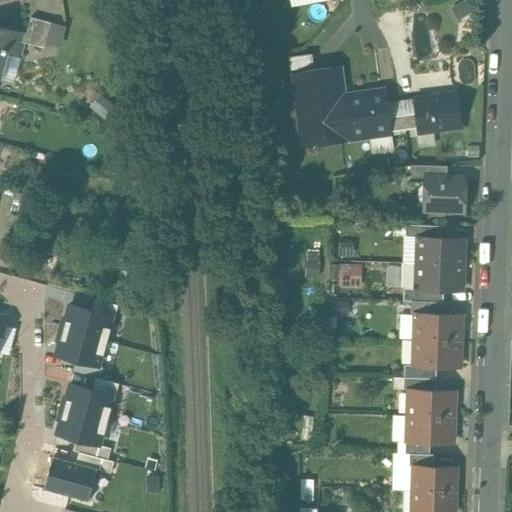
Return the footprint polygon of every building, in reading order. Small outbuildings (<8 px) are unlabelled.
[(50,22),(31,17),(26,33),(27,34),(25,42),(44,48),(50,22)] [(26,33),(0,26),(0,69),(4,53),(8,50),(22,53),(25,42),(27,34),(26,33)] [(342,66),(292,73),(301,147),(352,141),(346,95),(342,66)] [(418,128),(416,113),(389,116),(386,90),(346,95),(352,141),(352,139),(391,134),(391,132),(418,128)] [(92,105),(108,120),(119,108),(103,93),(92,105)] [(416,113),(418,128),(419,133),(460,127),(456,94),(414,99),(416,113)] [(465,179),(425,177),(425,184),(423,184),(419,188),(418,198),(423,203),(424,203),(424,210),(434,210),(437,213),(445,213),(449,211),(464,211),(465,179)] [(441,226),(406,225),(405,236),(419,237),(441,238),(441,226)] [(441,238),(419,237),(418,263),(462,265),(463,239),(441,238)] [(462,265),(418,263),(417,288),(417,289),(443,290),(461,291),(462,265)] [(363,286),(362,266),(338,267),(339,286),(363,286)] [(443,290),(417,289),(417,288),(403,288),(403,301),(411,301),(443,302),(443,290)] [(66,302),(59,328),(108,341),(118,306),(94,299),(91,309),(66,302)] [(443,302),(411,301),(411,313),(416,313),(443,314),(443,302)] [(9,315),(0,312),(0,352),(9,355),(16,329),(6,326),(9,315)] [(443,314),(416,313),(415,339),(459,341),(460,315),(443,314)] [(101,367),(108,341),(59,328),(51,355),(76,362),(74,370),(107,380),(110,370),(101,367)] [(459,341),(415,339),(414,365),(436,366),(458,367),(459,341)] [(414,365),(404,365),(404,377),(436,378),(436,366),(414,365)] [(436,378),(404,377),(403,389),(410,389),(436,390),(436,378)] [(68,381),(61,406),(110,419),(119,384),(95,378),(92,388),(68,381)] [(436,390),(410,389),(409,415),(453,417),(454,391),(436,390)] [(102,446),(110,419),(61,406),(53,434),(78,440),(75,449),(79,450),(109,458),(111,448),(102,446)] [(453,417),(409,415),(408,441),(430,442),(452,443),(453,417)] [(408,441),(406,441),(405,453),(409,454),(429,454),(430,442),(408,441)] [(53,456),(44,488),(89,500),(97,469),(111,473),(115,460),(109,458),(79,450),(76,462),(53,456)] [(429,454),(409,454),(409,465),(415,466),(433,466),(434,454),(429,454)] [(433,466),(415,466),(414,490),(454,491),(455,467),(433,466)] [(453,511),(454,491),(414,490),(413,511),(453,511)]
